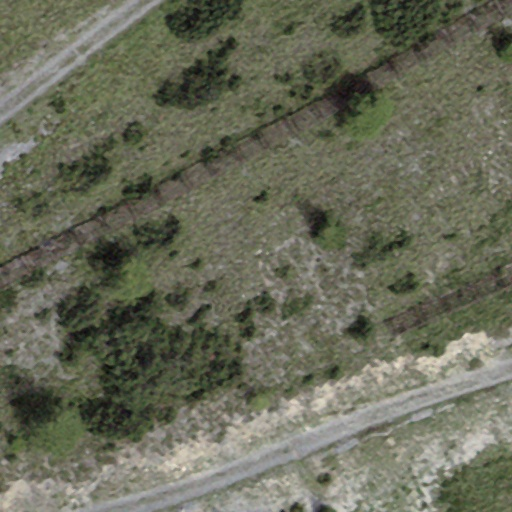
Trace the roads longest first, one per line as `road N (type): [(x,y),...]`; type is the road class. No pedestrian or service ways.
road 1 (track): [(511,379),(131,511)]
road 2 (track): [(0,108),(151,0)]
